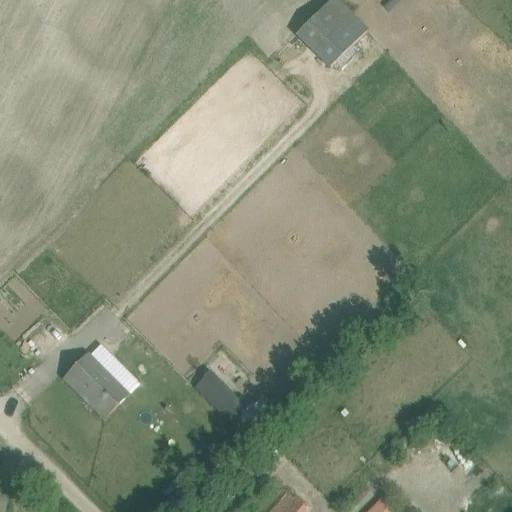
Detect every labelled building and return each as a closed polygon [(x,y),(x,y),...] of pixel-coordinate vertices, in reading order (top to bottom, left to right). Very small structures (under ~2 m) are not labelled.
[(345,13),(309,48),(330,70),(366,35),(345,13)] [(102,370),(89,357),(66,381),(105,421),(129,397),(120,389),(131,378),(113,360),(102,370)] [(195,387),(231,424),(248,408),(212,371),(195,387)] [(437,463),(461,481),(475,463),(451,445),(437,463)] [(290,490),(271,511),(312,511),(314,510),(290,490)]
